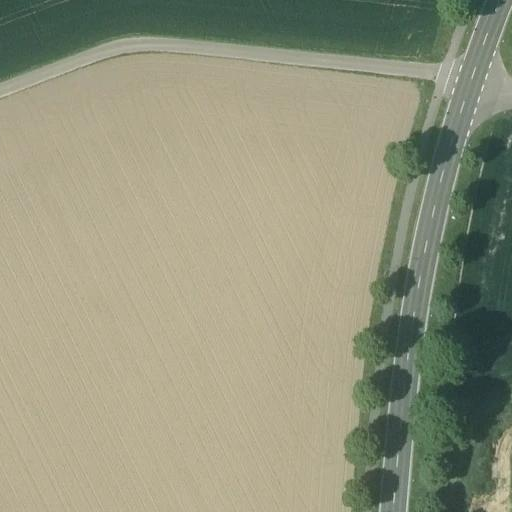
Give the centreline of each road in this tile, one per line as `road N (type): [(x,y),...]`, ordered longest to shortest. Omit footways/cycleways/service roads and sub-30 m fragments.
road 1 (track): [(467,84),(130,44),(0,93)]
road 2 (tertiary): [(392,511),(427,231),(467,84)]
